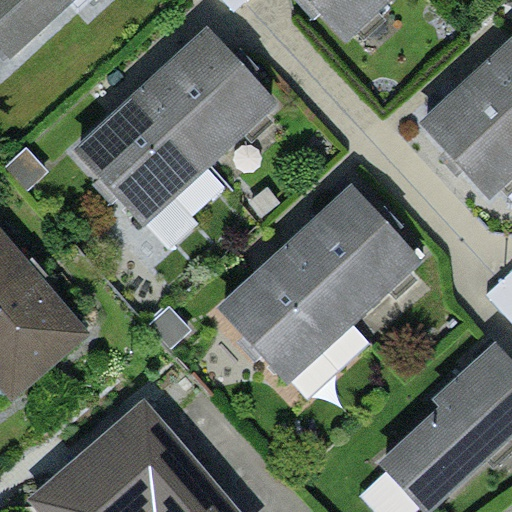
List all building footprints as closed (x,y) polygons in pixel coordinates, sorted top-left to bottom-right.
[(0,0),(0,52),(10,63),(75,0),(0,0)] [(303,0),(338,37),(378,0),(303,0)] [(511,28),(414,119),(485,197),(511,172),(511,28)] [(200,29),(67,152),(139,230),(272,107),(200,29)] [(341,185),(208,308),(279,386),(413,263),(341,185)] [(0,235),(0,392),(11,405),(87,343),(0,235)] [(426,511),(511,434),(511,369),(497,352),(441,403),(449,412),(387,469),(426,511)] [(74,472),(37,504),(43,511),(232,511),(146,411),(74,472)]
